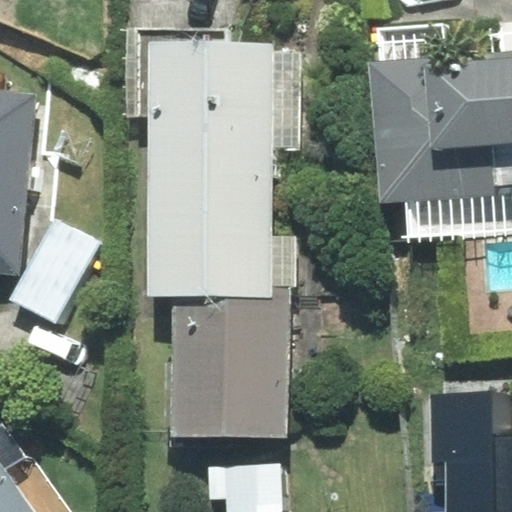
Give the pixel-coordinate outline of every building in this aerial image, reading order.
[(303,441),(308,289),(312,289),(314,240),(289,240),(292,152),(313,153),(317,50),(284,49),(179,45),(169,299),(233,302),(232,319),(196,318),(194,365),(186,365),(184,430),(196,430),(196,442),(263,445),(264,440),(303,441)] [(511,59),(392,65),(398,206),(511,201),(511,59)] [(0,269),(37,272),(46,95),(0,92),(0,269)] [(104,253),(66,232),(27,302),(65,323),(104,253)] [(0,511),(42,511),(0,450),(0,511)] [(218,467),(217,500),(237,501),(236,511),(291,511),(293,470),(218,467)]
